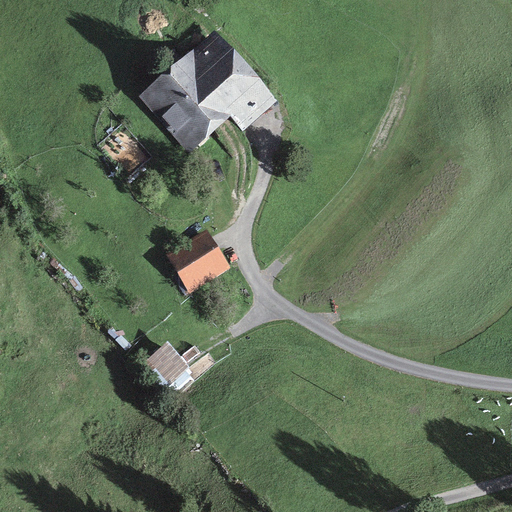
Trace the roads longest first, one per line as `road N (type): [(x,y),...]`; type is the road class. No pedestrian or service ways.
road 1 (track): [(511,384),(369,351),(263,283)]
road 2 (track): [(316,322),(400,309),(452,273),(511,197)]
road 3 (track): [(263,283),(246,252),(269,131)]
